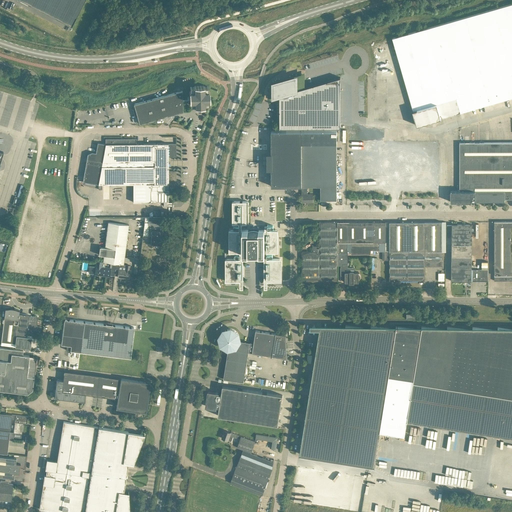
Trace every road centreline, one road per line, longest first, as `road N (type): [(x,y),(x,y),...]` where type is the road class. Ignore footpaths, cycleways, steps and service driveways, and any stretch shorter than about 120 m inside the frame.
road 1 (unclassified): [(172,210),(188,198),(186,135),(87,132),(78,139),(76,217),(54,295)]
road 2 (unclassified): [(294,302),(298,218),(511,213)]
road 3 (unclassified): [(294,302),(511,302)]
road 4 (unclassified): [(275,511),(299,369),(294,302)]
road 5 (secondary): [(165,49),(78,59),(0,42)]
road 6 (primary): [(160,511),(186,346)]
road 7 (primary): [(200,261),(234,100)]
road 8 (unclassified): [(175,511),(194,380)]
